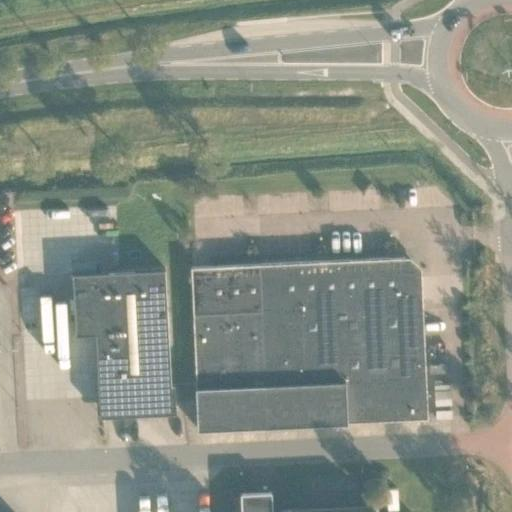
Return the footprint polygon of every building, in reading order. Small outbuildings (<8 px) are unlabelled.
[(125,186),(21,191),(21,210),(41,209),(42,213),(85,211),(85,200),(125,198),(125,186)] [(98,235),(128,234),(128,225),(98,226),(98,235)] [(199,426),(220,425),(222,425),(284,422),(315,421),(336,420),(418,416),(429,416),(424,314),(424,304),(422,265),(411,255),(192,264),(199,426)] [(166,266),(94,270),(74,271),(77,332),(97,331),(101,413),(177,409),(176,381),(172,382),(166,266)] [(270,485),(259,486),(259,489),(242,489),(242,511),(273,511),(273,496),(270,496),(270,485)]
